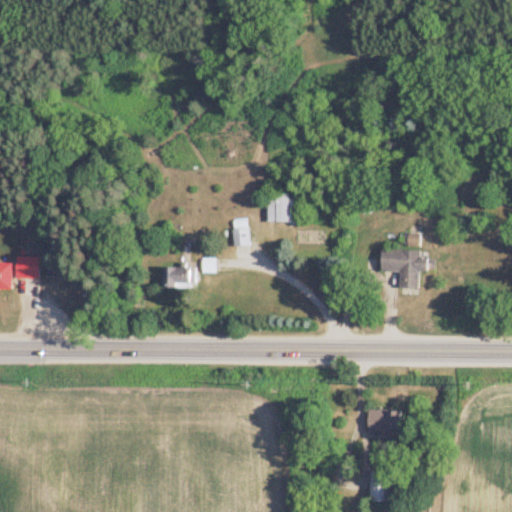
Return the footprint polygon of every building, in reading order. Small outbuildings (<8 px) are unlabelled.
[(264,223),(294,223),(294,193),(264,193),(264,223)] [(244,231),(231,231),(231,247),(244,247),(244,231)] [(416,247),(417,235),(406,234),(405,246),(416,247)] [(418,273),(425,273),(426,251),(380,249),(379,280),(395,281),(394,290),(417,291),(418,273)] [(38,279),(38,258),(0,258),(0,289),(12,289),(12,279),(38,279)] [(187,289),(187,268),(160,268),(160,289),(187,289)] [(365,433),(391,434),(391,411),(365,411),(365,433)] [(387,472),(367,472),(367,503),(387,503),(387,472)]
